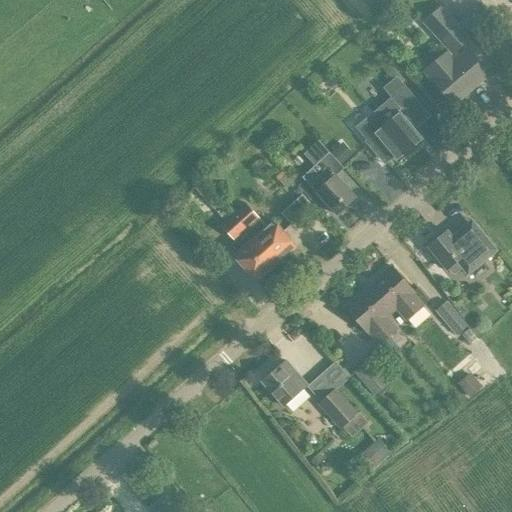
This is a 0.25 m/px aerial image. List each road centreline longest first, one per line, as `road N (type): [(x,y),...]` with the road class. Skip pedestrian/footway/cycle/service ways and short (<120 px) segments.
road 1 (unclassified): [(224,357),(511,110)]
road 2 (unclassified): [(224,357),(53,511)]
